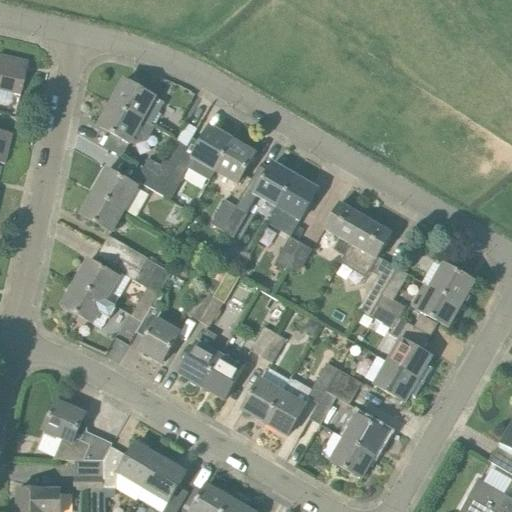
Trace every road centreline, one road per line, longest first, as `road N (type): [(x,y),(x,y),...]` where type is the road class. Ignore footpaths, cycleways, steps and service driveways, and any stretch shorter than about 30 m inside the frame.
road 1 (residential): [(511,261),(191,71),(77,35)]
road 2 (residential): [(333,511),(106,377),(11,342)]
road 3 (residential): [(11,342),(77,35)]
road 4 (residential): [(390,511),(511,302)]
